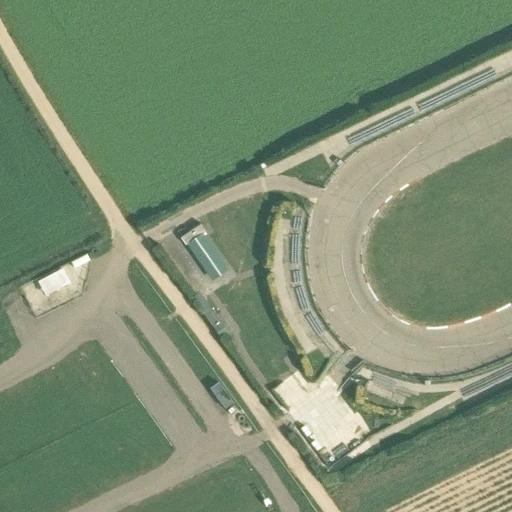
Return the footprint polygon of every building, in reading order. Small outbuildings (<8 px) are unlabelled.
[(186,244),(201,234),(202,234),(198,227),(182,238),(186,244)] [(205,232),(188,244),(214,282),(232,269),(205,232)] [(47,294),(72,282),(66,267),(40,279),(47,294)] [(34,316),(61,301),(56,292),(47,297),(37,278),(19,287),(34,316)] [(225,328),(211,309),(203,314),(217,334),(225,328)] [(222,382),(212,388),(224,409),(235,403),(222,382)]
